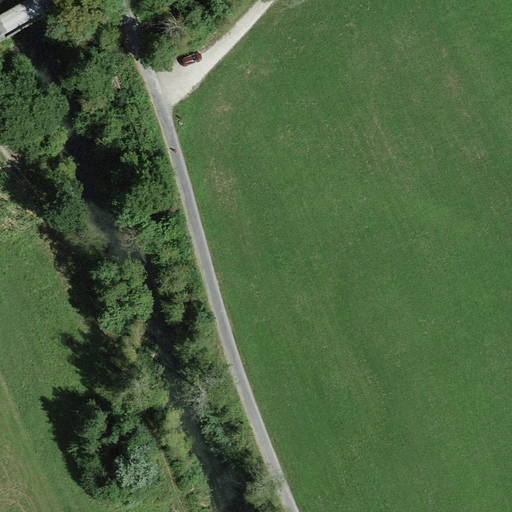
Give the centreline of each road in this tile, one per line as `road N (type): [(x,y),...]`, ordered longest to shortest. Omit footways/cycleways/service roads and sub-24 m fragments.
road 1 (track): [(297,511),(226,333),(157,96),(113,0)]
road 2 (track): [(0,147),(69,251),(159,461)]
road 3 (track): [(157,96),(207,72),(277,0)]
